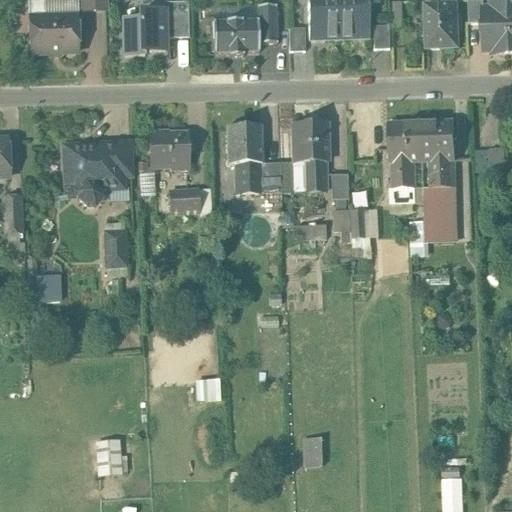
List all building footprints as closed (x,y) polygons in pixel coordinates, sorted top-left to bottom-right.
[(105,0),(80,0),(81,13),(106,12),(105,0)] [(161,0),(162,12),(126,11),(125,57),(165,57),(165,37),(186,37),(186,0),(161,0)] [(337,0),(307,0),(308,41),(338,40),(337,0)] [(367,0),(337,0),(338,40),(368,39),(367,0)] [(482,1),(467,1),(468,25),(482,25),(482,9),(483,9),(482,1)] [(507,4),(490,4),(490,9),(485,9),(483,9),(482,9),(482,25),(483,52),(491,51),(491,56),(509,55),(507,4)] [(455,5),(424,6),(425,50),(457,49),(455,5)] [(276,7),(257,7),(257,22),(258,22),(258,45),(277,45),(276,7)] [(76,17),(29,19),(30,56),(77,55),(76,17)] [(257,22),(213,23),(214,55),(228,55),(229,59),(243,58),(243,54),(259,54),(258,45),(258,22),(257,22)] [(388,27),(372,27),(373,51),(389,50),(388,27)] [(304,29),(288,30),(289,53),(304,53),(304,29)] [(452,123),(420,124),(421,164),(429,164),(450,163),(454,163),(452,123)] [(420,124),(388,125),(389,165),(392,165),(413,164),(421,164),(420,124)] [(326,125),(292,127),(293,164),(293,165),(302,164),(324,164),(327,164),(326,125)] [(260,127),(226,128),(227,166),(236,166),(258,166),(261,165),(260,127)] [(186,135),(167,136),(167,134),(147,135),(149,171),(188,169),(186,135)] [(131,143),(107,144),(108,168),(133,167),(131,143)] [(96,147),(64,149),(65,187),(77,187),(78,201),(87,209),(93,209),(108,193),(108,190),(121,190),(121,180),(133,179),(133,167),(108,168),(107,144),(104,147),(105,148),(98,149),(96,147)] [(503,151),(489,151),(489,172),(504,172),(503,151)] [(451,189),(450,163),(429,164),(429,190),(451,189)] [(279,164),(261,165),(258,166),(259,195),(281,194),(279,164)] [(302,164),(293,165),(293,164),(279,164),(281,194),(281,195),(302,194),(302,164)] [(324,164),(302,164),(302,194),(325,194),(324,164)] [(413,164),(392,165),(393,191),(414,190),(413,164)] [(258,166),(236,166),(237,196),(259,195),(258,166)] [(504,172),(489,172),(489,185),(504,184),(504,172)] [(346,175),(330,175),(331,201),(334,201),(344,201),(347,201),(346,175)] [(451,189),(429,190),(423,190),(423,221),(409,222),(410,246),(452,245),(451,189)] [(393,191),(388,191),(389,206),(414,205),(414,190),(393,191)] [(196,191),(168,193),(169,216),(197,215),(196,191)] [(19,199),(1,199),(3,235),(21,235),(19,199)] [(344,201),(334,201),(334,212),(344,212),(344,201)] [(349,212),(344,212),(334,212),(329,212),(330,233),(349,232),(349,213),(349,212)] [(362,212),(349,213),(349,232),(350,240),(363,240),(362,212)] [(324,228),(295,229),(296,240),(325,240),(324,228)] [(123,233),(105,234),(106,268),(125,267),(123,233)] [(34,276),(35,303),(59,301),(57,275),(34,276)] [(217,399),(216,378),(193,380),(194,400),(217,399)] [(101,469),(99,460),(119,455),(114,437),(91,443),(99,474),(112,471),(111,467),(101,469)] [(303,437),(304,467),(318,466),(317,437),(303,437)] [(462,511),(461,477),(441,478),(442,511),(462,511)]
